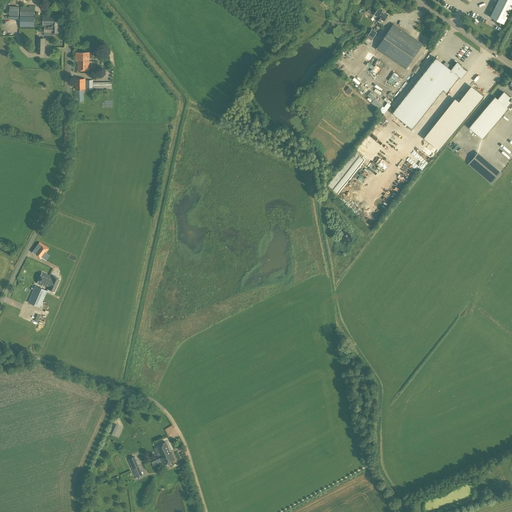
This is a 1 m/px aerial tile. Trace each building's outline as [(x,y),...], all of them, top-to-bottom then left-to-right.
[(504,24),(511,6),(511,0),(498,0),(490,17),(504,24)] [(20,16),(21,16),(34,17),(34,16),(35,8),(21,7),(20,16)] [(384,21),(389,15),(378,8),(374,14),(377,16),(375,19),(380,22),(382,19),(384,21)] [(51,26),(59,26),(59,16),(52,16),(52,15),(43,14),(43,26),(44,26),(51,26)] [(34,27),(34,17),(21,16),(20,27),(34,27)] [(406,69),(423,44),(393,24),(376,49),(406,69)] [(59,26),(51,26),(44,26),(44,32),(51,32),(51,35),(55,35),(55,33),(59,33),(59,26)] [(371,40),(373,38),(377,32),(372,29),(366,37),(371,40)] [(45,54),(45,38),(37,38),(36,54),(45,54)] [(78,61),(89,61),(89,58),(93,58),(93,52),(76,52),(76,61),(78,61)] [(451,70),(436,58),(392,113),(412,128),(443,89),(447,92),(461,75),(462,76),(467,71),(461,66),(461,65),(457,62),(451,70)] [(378,59),(374,65),(369,62),(367,65),(372,69),(371,71),(378,76),(385,64),(378,59)] [(89,61),(78,61),(78,71),(89,70),(89,63),(89,61)] [(392,76),(397,79),(396,81),(400,83),(403,78),(394,73),(392,76)] [(441,151),(484,96),(475,89),(462,105),(459,102),(428,141),(441,151)] [(373,101),(372,102),(384,113),(391,105),(388,102),(385,106),(370,92),(367,95),(370,97),(369,98),(373,101)] [(510,98),(504,92),(500,96),(497,93),(469,127),(482,139),(508,108),(510,110),(511,108),(511,100),(510,98)] [(491,184),(499,174),(476,154),(468,164),(491,184)] [(41,245),(38,243),(32,252),(35,255),(41,259),(45,254),(48,249),(42,245),(41,245)] [(37,283),(36,284),(47,289),(54,292),(59,279),(53,276),(52,277),(46,274),(42,272),(37,283)] [(35,286),(28,302),(39,307),(40,307),(41,303),(47,290),(35,286)] [(165,428),(169,439),(177,437),(174,425),(165,428)] [(161,455),(170,451),(165,442),(157,446),(161,455)] [(164,464),(175,459),(171,453),(170,453),(170,451),(161,455),(162,457),(159,459),(161,464),(164,463),(164,464)]
